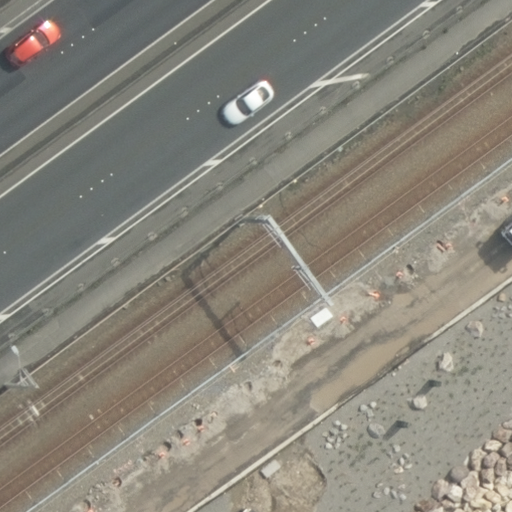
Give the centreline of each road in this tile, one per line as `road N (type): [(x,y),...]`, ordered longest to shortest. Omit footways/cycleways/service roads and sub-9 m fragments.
road 1 (trunk): [(392,0),(0,284)]
road 2 (trunk): [(0,111),(156,0)]
